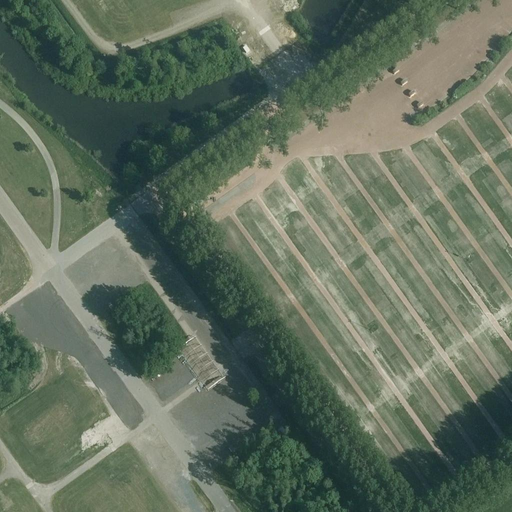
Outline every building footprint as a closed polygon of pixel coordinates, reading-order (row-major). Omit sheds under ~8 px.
[(141,21),(102,30),(108,56),(159,43),(158,36),(145,40),(141,21)] [(2,89),(10,100),(14,97),(6,86),(2,89)] [(425,90),(439,111),(449,104),(446,100),(448,98),(445,95),(439,99),(434,92),(432,93),(428,88),(425,90)] [(0,98),(12,113),(17,110),(2,91),(0,92),(0,98)] [(315,184),(310,187),(317,199),(322,195),(315,184)] [(280,215),(301,249),(319,237),(288,187),(281,191),(291,208),(280,215)] [(232,232),(245,228),(242,218),(229,222),(232,232)] [(33,241),(37,239),(31,227),(26,229),(33,241)] [(270,273),(244,231),(225,242),(251,285),(270,273)] [(39,241),(35,243),(40,255),(45,252),(39,241)] [(167,242),(160,247),(172,264),(178,260),(167,242)] [(78,268),(92,260),(88,253),(74,261),(78,268)] [(83,269),(97,286),(114,273),(99,256),(83,269)] [(85,272),(78,275),(89,297),(95,293),(85,272)] [(283,298),(288,293),(276,278),(270,282),(283,298)] [(108,280),(98,286),(104,296),(114,290),(108,280)] [(107,298),(109,306),(121,302),(118,294),(107,298)] [(219,308),(208,315),(211,320),(222,313),(219,308)] [(198,327),(205,338),(212,334),(205,323),(198,327)] [(213,334),(206,339),(213,349),(220,345),(213,334)] [(221,361),(232,353),(228,347),(217,356),(221,361)] [(91,383),(92,389),(100,387),(98,381),(91,383)] [(104,397),(98,399),(100,405),(107,402),(104,397)] [(180,423),(201,406),(196,400),(175,417),(180,423)]
